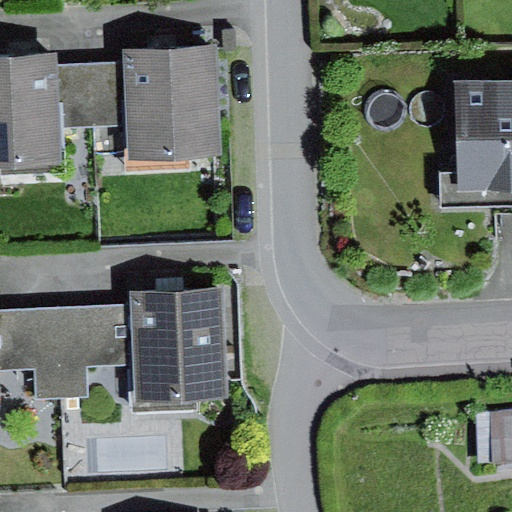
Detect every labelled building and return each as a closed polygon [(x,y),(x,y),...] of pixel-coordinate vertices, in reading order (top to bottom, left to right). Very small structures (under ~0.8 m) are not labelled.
[(217,36),(124,39),(125,56),(127,121),(128,147),(221,143),(217,36)] [(56,39),(0,43),(0,153),(63,151),(61,123),(58,59),(56,39)] [(127,121),(125,56),(58,59),(61,123),(127,121)] [(459,177),(511,175),(511,68),(455,70),(459,177)] [(225,280),(133,283),(132,299),(134,360),(136,389),(229,386),(225,280)] [(132,299),(0,303),(0,363),(37,362),(38,393),(89,392),(88,362),(134,360),(132,299)] [(511,414),(479,416),(482,464),(511,462),(511,414)]
